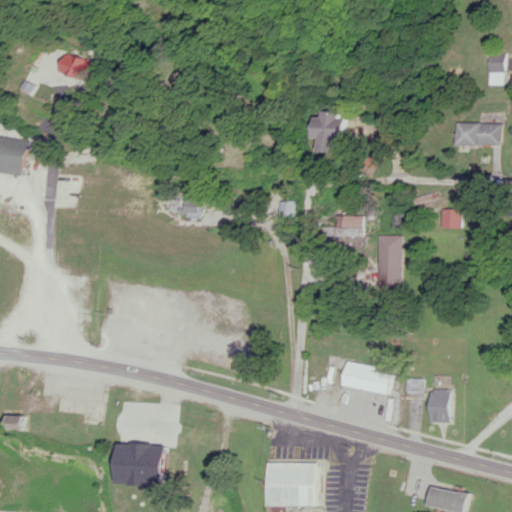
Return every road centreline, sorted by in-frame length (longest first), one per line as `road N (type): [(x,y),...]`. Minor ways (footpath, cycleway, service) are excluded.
road 1 (primary): [(0,348),(212,389),(511,468)]
road 2 (residential): [(11,348),(42,272),(56,89)]
road 3 (residential): [(300,413),(308,196)]
road 4 (residential): [(308,196),(317,183),(511,181)]
